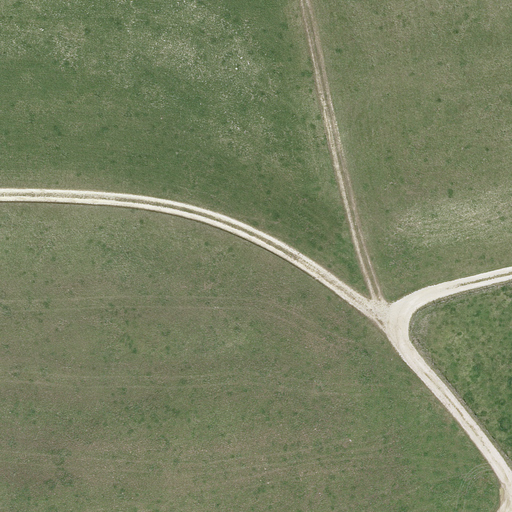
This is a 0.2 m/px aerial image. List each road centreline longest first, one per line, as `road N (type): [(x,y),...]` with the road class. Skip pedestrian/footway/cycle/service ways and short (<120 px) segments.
road 1 (track): [(0,201),(187,213),(252,237),(383,312)]
road 2 (track): [(303,0),(383,312)]
road 3 (track): [(383,312),(511,484)]
road 4 (track): [(511,276),(383,312)]
